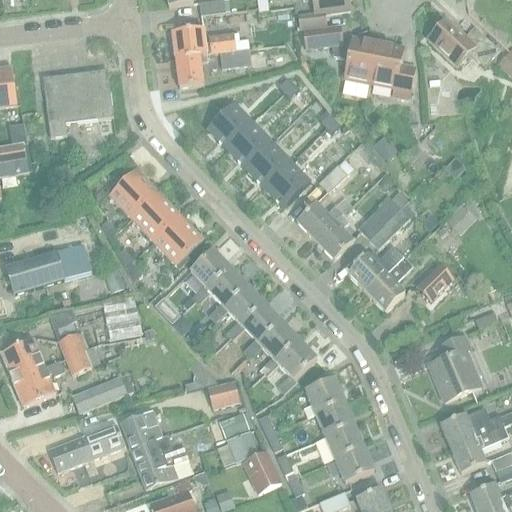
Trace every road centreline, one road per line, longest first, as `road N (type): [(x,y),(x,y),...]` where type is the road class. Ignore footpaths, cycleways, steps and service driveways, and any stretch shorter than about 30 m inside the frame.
road 1 (residential): [(433,511),(362,349),(151,127),(129,22)]
road 2 (residential): [(0,37),(129,22)]
